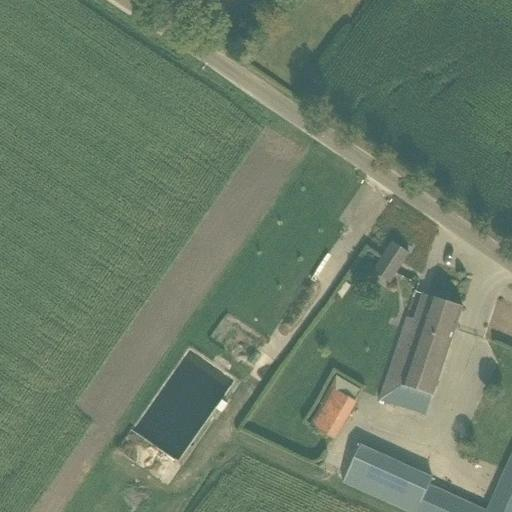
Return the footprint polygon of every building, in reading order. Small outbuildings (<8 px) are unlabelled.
[(394,276),(395,276),(409,254),(393,243),(384,258),(399,268),(394,276)] [(423,323),(408,318),(380,400),(427,415),(463,307),(432,297),(423,323)] [(337,378),(309,425),(334,439),(357,401),(346,395),(351,386),(337,378)] [(433,479),(360,446),(343,483),(407,511),(485,511),(429,486),(433,479)] [(511,511),(511,458),(487,511),(511,511)]
